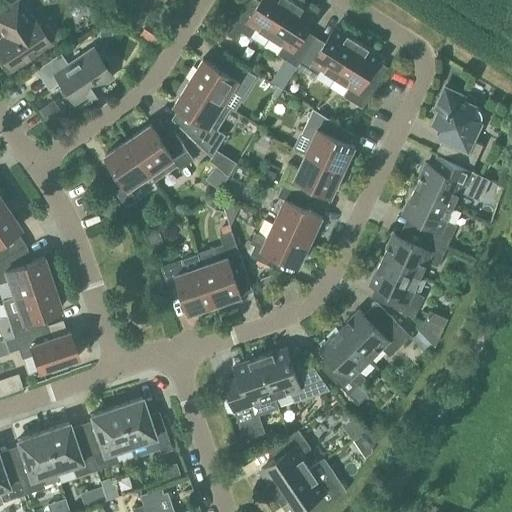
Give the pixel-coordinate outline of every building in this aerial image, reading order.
[(271,35),(293,0),(261,0),(258,6),(249,0),(247,0),(226,33),(236,39),(241,30),(251,37),(257,26),(271,35)] [(298,66),(314,41),(304,35),(317,14),(293,0),(271,35),(286,44),(279,54),(298,66)] [(10,69),(50,43),(34,18),(31,20),(18,1),(0,12),(0,29),(5,37),(0,40),(0,53),(1,55),(0,55),(0,62),(4,69),(8,66),(10,69)] [(150,40),(154,31),(136,22),(132,31),(150,40)] [(337,76),(359,41),(336,26),(323,47),(314,41),(298,66),(316,78),(323,68),(337,76)] [(359,41),(337,76),(351,85),(345,96),(363,108),(379,82),(369,76),(382,56),(359,41)] [(126,62),(132,50),(120,44),(114,56),(126,62)] [(102,55),(98,54),(93,47),(68,64),(61,53),(36,70),(49,90),(60,82),(75,103),(113,77),(108,70),(109,66),(109,61),(106,57),(102,55)] [(204,58),(189,81),(223,102),(232,87),(244,95),(256,76),(230,60),(224,70),(204,58)] [(229,106),(223,102),(189,81),(175,104),(195,117),(186,131),(210,155),(224,133),(216,128),(229,106)] [(479,108),(476,106),(476,105),(464,100),(466,96),(446,87),(436,106),(440,108),(434,122),(444,127),(439,137),(444,139),(438,150),(474,166),(484,144),(476,141),(480,131),(479,130),(482,122),(483,118),(482,115),(481,111),(479,108)] [(306,153),(344,171),(356,146),(334,136),(339,125),(313,109),(301,136),(312,141),(306,153)] [(152,173),(151,174),(156,181),(178,165),(181,168),(194,159),(178,134),(164,143),(151,124),(128,139),(152,173)] [(129,189),(151,174),(152,173),(128,139),(106,154),(119,174),(109,181),(126,205),(136,198),(129,189)] [(333,195),(344,171),(306,153),(297,172),(287,167),(279,183),(284,185),(306,196),(311,185),(333,195)] [(416,188),(454,205),(461,190),(481,199),(490,178),(454,162),(449,173),(427,163),(416,188)] [(301,206),(306,196),(284,185),(279,196),(285,199),(274,223),(312,241),(323,216),(301,206)] [(447,220),(454,205),(416,188),(404,212),(426,222),(421,233),(448,246),(457,225),(447,220)] [(0,257),(10,253),(9,252),(1,240),(21,227),(5,204),(0,208),(0,257)] [(300,265),(312,241),(274,223),(267,238),(256,233),(251,243),(256,245),(251,256),(273,266),(279,255),(300,265)] [(203,265),(216,304),(242,295),(234,273),(246,269),(233,231),(221,235),(224,245),(215,248),(219,259),(203,265)] [(439,266),(448,246),(421,233),(416,244),(394,234),(383,258),(421,276),(428,261),(439,266)] [(0,257),(0,282),(7,279),(13,296),(53,282),(44,256),(21,264),(16,249),(9,252),(10,253),(0,257)] [(183,259),(162,266),(171,294),(183,291),(190,313),(216,304),(203,265),(199,253),(183,259)] [(414,291),(421,276),(383,258),(371,283),(393,293),(388,304),(415,317),(425,296),(414,291)] [(282,301),(275,281),(254,289),(261,308),(282,301)] [(39,316),(61,308),(53,282),(13,296),(2,299),(7,315),(14,336),(43,327),(39,316)] [(341,329),(370,359),(382,347),(390,356),(411,335),(390,314),(377,327),(360,310),(341,329)] [(47,338),(43,327),(14,336),(5,339),(5,341),(0,342),(0,354),(18,349),(22,358),(33,354),(39,371),(50,367),(51,372),(67,366),(66,362),(78,357),(69,331),(47,338)] [(358,370),(370,359),(341,329),(321,348),(338,365),(329,374),(350,395),(367,379),(358,370)] [(288,347),(262,356),(275,396),(291,390),(295,402),(327,391),(308,365),(295,370),(288,347)] [(231,394),(241,426),(255,421),(252,413),(278,405),(275,396),(262,356),(236,365),(244,390),(231,394)] [(116,406),(129,445),(145,440),(149,451),(159,448),(161,453),(172,449),(160,416),(150,419),(142,397),(116,406)] [(114,451),(129,445),(116,406),(90,414),(98,437),(87,441),(97,469),(118,462),(114,451)] [(97,469),(87,441),(76,444),(69,422),(43,431),(56,470),(72,465),(76,476),(97,469)] [(277,491),(315,466),(305,452),(312,447),(299,429),(275,446),(281,455),(261,469),(277,491)] [(41,475),(56,470),(43,431),(17,439),(25,462),(14,466),(24,494),(44,487),(41,475)] [(277,491),(290,511),(294,511),(312,501),(318,510),(345,492),(349,486),(329,456),(315,466),(277,491)] [(24,494),(14,466),(3,469),(0,459),(0,503),(3,502),(3,501),(24,494)] [(187,511),(183,511),(161,511),(156,496),(142,500),(143,505),(143,504),(145,511),(187,511)]
